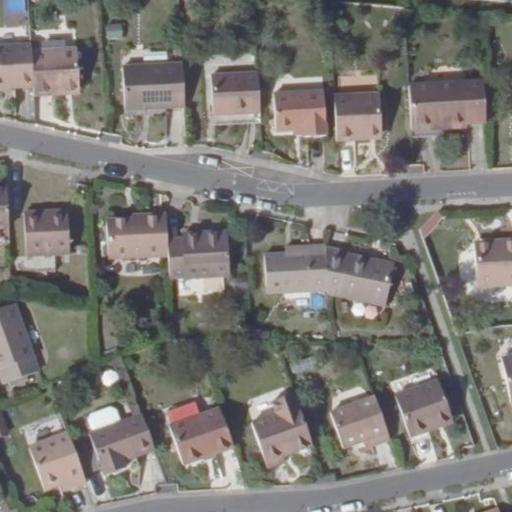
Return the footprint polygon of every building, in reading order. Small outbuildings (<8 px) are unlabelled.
[(0,82),(1,82),(1,89),(31,88),(30,50),(30,46),(0,47),(0,82)] [(77,48),(30,50),(31,88),(32,97),(63,95),(62,88),(79,88),(77,48)] [(124,110),(182,107),(180,64),(122,67),(124,110)] [(258,114),(256,74),(208,76),(210,116),(258,114)] [(409,130),(438,129),(437,124),(464,123),(484,122),(482,82),(407,86),(409,130)] [(302,131),(302,137),(302,138),(322,138),(321,93),(274,94),(275,132),(290,131),(302,131)] [(376,93),(332,95),(334,140),(362,138),(362,132),(378,131),(376,93)] [(24,257),(68,255),(65,211),(22,213),(24,257)] [(142,219),(133,219),(107,220),(108,257),(135,255),(135,259),(167,258),(166,243),(165,213),(142,214),(142,219)] [(222,235),(194,236),(194,243),(181,243),(166,243),(167,258),(168,277),(182,277),(182,279),(224,277),(222,235)] [(473,287),(511,285),(511,240),(489,242),(489,251),(472,252),(473,287)] [(471,243),(472,252),(489,251),(489,242),(471,243)] [(324,248),(308,248),(308,253),(286,254),(266,255),(267,294),(326,292),(324,250),(324,248)] [(346,251),(324,250),(326,292),(326,293),(377,305),(386,265),(345,256),(346,251)] [(0,309),(0,386),(30,375),(6,307),(0,309)] [(511,353),(500,356),(509,402),(511,401),(511,353)] [(408,437),(434,427),(431,420),(447,414),(436,380),(393,396),(408,437)] [(281,456),(310,446),(292,394),(263,404),(264,410),(246,416),(265,468),(282,461),(281,456)] [(365,449),(388,441),(372,397),(328,413),(340,448),(362,441),(365,449)] [(179,467),(231,448),(217,410),(166,428),(179,467)] [(153,451),(140,414),(118,422),(90,433),(87,434),(102,477),(123,468),(121,462),(153,451)] [(87,425),(90,433),(118,422),(116,415),(112,414),(89,422),(87,425)] [(431,420),(434,427),(450,421),(447,414),(431,420)] [(41,488),(57,483),(66,480),(69,488),(85,483),(67,434),(27,448),(41,488)] [(60,491),(69,488),(66,480),(57,483),(60,491)]
